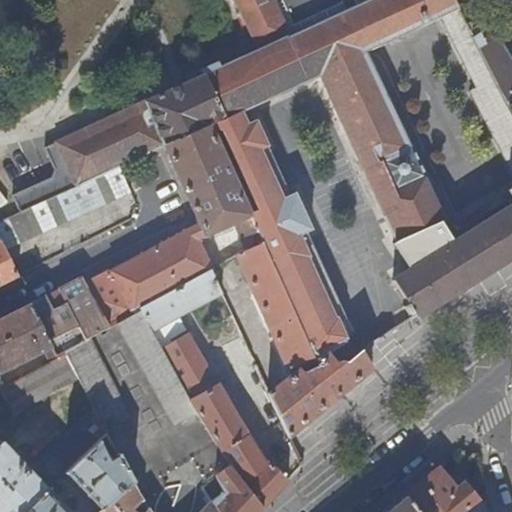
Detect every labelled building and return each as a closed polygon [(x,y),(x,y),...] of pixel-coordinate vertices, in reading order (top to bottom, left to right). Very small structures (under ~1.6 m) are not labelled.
[(208,125),(209,128),(241,113),(243,114),(242,111),(320,74),(321,76),(365,53),(367,54),(366,52),(389,42),(391,45),(394,44),(392,40),(402,35),(404,39),(407,37),(406,34),(440,17),(457,8),(452,0),(353,0),(355,5),(288,36),(258,51),(257,50),(205,74),(203,69),(186,78),(188,82),(143,103),(164,146),(208,125)] [(234,0),(257,50),(258,51),(288,36),(273,2),(277,0),(276,0),(234,0)] [(471,36),(490,25),(476,0),(452,0),(457,8),(462,19),(471,36)] [(462,19),(457,8),(440,17),(445,27),(462,19)] [(511,162),(511,113),(471,36),(462,19),(445,27),(478,89),(470,92),(509,165),(511,162)] [(511,113),(511,60),(490,25),(471,36),(511,113)] [(365,53),(321,76),(397,243),(394,245),(410,271),(393,281),(398,288),(416,317),(495,267),(511,256),(511,162),(509,165),(511,171),(511,186),(507,190),(511,197),(511,206),(454,243),(447,232),(441,222),(445,220),(367,54),(365,53)] [(147,153),(164,146),(143,103),(55,143),(43,150),(54,173),(51,177),(11,196),(19,212),(119,166),(125,163),(135,159),(137,158),(147,153)] [(209,128),(261,242),(314,358),(315,361),(347,341),(336,319),(335,319),(324,295),(308,257),(309,257),(299,234),(295,236),(290,239),(279,217),(288,212),(243,114),(241,113),(209,128)] [(107,327),(140,308),(209,270),(210,270),(196,239),(231,221),(244,251),(261,242),(209,128),(208,125),(164,146),(198,222),(182,231),(104,273),(85,284),(107,327)] [(158,178),(147,153),(137,158),(148,182),(158,178)] [(135,159),(125,163),(136,188),(146,183),(135,159)] [(5,252),(131,193),(119,166),(19,212),(0,221),(0,241),(0,242),(5,252)] [(17,277),(5,252),(0,242),(0,241),(0,285),(1,285),(17,277)] [(261,242),(244,251),(236,255),(289,370),(314,358),(261,242)] [(232,465),(263,506),(288,479),(267,460),(265,462),(177,317),(221,294),(209,270),(140,308),(189,397),(207,426),(232,465)] [(64,351),(107,327),(85,284),(82,278),(57,290),(69,313),(41,328),(55,356),(64,351)] [(215,474),(232,465),(207,426),(189,397),(140,308),(107,327),(64,351),(66,355),(78,377),(94,408),(107,433),(119,455),(132,481),(138,491),(144,500),(166,488),(204,480),(215,474)] [(279,440),(288,435),(268,393),(241,337),(222,347),(233,368),(234,368),(279,440)] [(289,437),(290,436),(323,409),(339,396),(371,370),(356,346),(325,370),(322,365),(302,375),(298,370),(268,393),(288,435),(289,437)] [(43,350),(0,370),(0,381),(2,385),(4,390),(51,364),(43,350)] [(0,394),(12,415),(78,377),(66,355),(51,364),(4,390),(2,385),(0,386),(0,394)] [(71,467),(98,441),(107,433),(94,408),(53,448),(71,467)] [(66,472),(102,510),(132,481),(119,455),(109,460),(104,451),(107,450),(105,447),(102,448),(98,441),(71,467),(69,470),(66,472)] [(0,511),(24,511),(48,489),(1,442),(0,442),(0,511)] [(58,480),(66,472),(69,470),(55,456),(45,467),(58,480)] [(216,507),(219,511),(257,511),(263,506),(232,465),(215,474),(224,489),(212,500),(216,507)] [(492,511),(487,495),(477,499),(465,484),(463,484),(457,476),(450,483),(439,470),(421,484),(405,498),(416,511),(492,511)] [(152,511),(151,510),(148,511),(137,511),(135,510),(145,501),(144,500),(138,491),(132,481),(102,510),(100,511),(152,511)] [(70,511),(48,489),(24,511),(70,511)] [(416,511),(405,498),(392,508),(387,511),(416,511)] [(201,511),(219,511),(216,507),(212,500),(201,511)]
